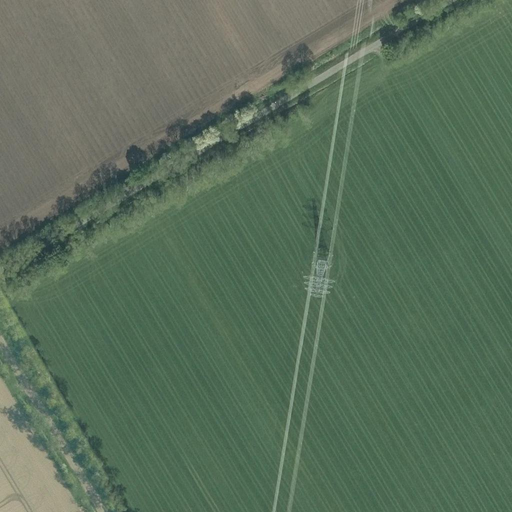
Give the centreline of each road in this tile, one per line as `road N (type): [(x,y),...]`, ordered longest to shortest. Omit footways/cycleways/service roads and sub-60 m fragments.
road 1 (unclassified): [(0,272),(450,0)]
road 2 (unclassified): [(101,511),(0,342)]
